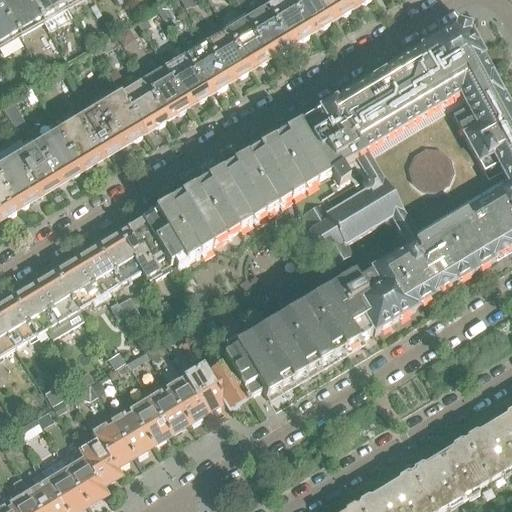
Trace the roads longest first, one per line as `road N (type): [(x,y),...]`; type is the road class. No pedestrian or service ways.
road 1 (residential): [(0,277),(469,0)]
road 2 (residential): [(511,296),(173,499)]
road 3 (residential): [(288,511),(511,379)]
